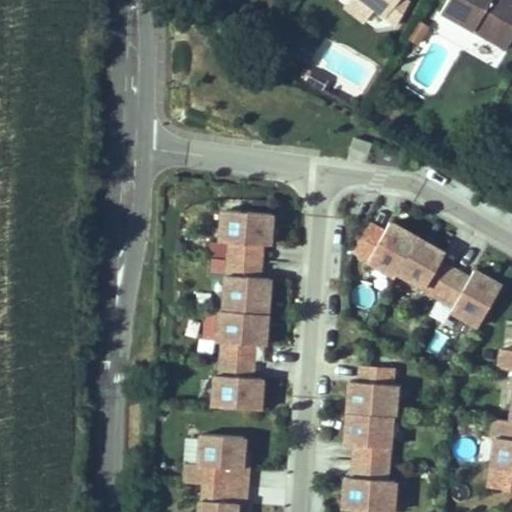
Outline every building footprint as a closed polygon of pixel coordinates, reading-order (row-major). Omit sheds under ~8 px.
[(375,9),(363,0),(349,0),(345,6),(365,22),(375,9)] [(363,0),(375,9),(385,17),(397,0),(363,0)] [(447,0),(440,12),(507,49),(511,39),(511,5),(502,0),(447,0)] [(423,34),(428,26),(420,21),(415,29),(423,34)] [(417,44),(423,34),(415,29),(409,39),(417,44)] [(314,84),(319,76),(304,68),(300,76),(314,84)] [(323,89),(328,81),(319,76),(314,84),(323,89)] [(348,137),(346,156),(370,159),(373,140),(348,137)] [(270,245),(272,213),(226,210),(225,229),(221,228),(220,241),(230,242),(262,244),(270,245)] [(397,272),(417,237),(389,221),(384,231),(369,222),(353,251),(368,259),(367,260),(395,276),(397,272)] [(425,288),(442,256),(444,253),(417,237),(397,272),(425,288)] [(261,260),(262,244),(230,242),(229,258),(261,260)] [(437,300),(457,265),(442,256),(425,288),(422,292),(437,300)] [(260,277),(261,260),(229,258),(228,275),(260,277)] [(452,308),(472,273),(457,265),(437,300),(452,308)] [(478,325),(504,280),(476,265),(472,273),(452,308),(449,313),(460,319),(462,316),(478,325)] [(265,313),(267,292),(259,291),(260,277),(228,275),(227,275),(224,310),(265,313)] [(267,292),(268,278),(260,277),(259,291),(267,292)] [(263,344),(265,313),(224,310),(220,309),(218,341),(222,341),(254,344),(263,344)] [(253,360),(254,344),(222,341),(221,358),(253,360)] [(511,349),(500,348),(497,367),(511,369),(511,349)] [(252,377),(253,360),(221,358),(220,375),(252,377)] [(391,384),(392,367),(361,365),(360,382),(391,384)] [(259,409),(262,378),(252,377),(220,375),(215,374),(212,406),(259,409)] [(393,415),(395,385),(391,384),(360,382),(349,381),(347,412),(393,415)] [(391,447),(393,415),(347,412),(344,443),(355,444),(389,447),(391,447)] [(511,420),(508,420),(491,418),(489,439),(492,439),(488,470),(511,473),(511,420)] [(242,467),(244,436),(201,433),(198,464),(186,463),(185,481),(201,482),(240,485),(242,467)] [(388,463),(389,447),(355,444),(354,461),(388,463)] [(387,481),(388,463),(354,461),(352,478),(387,481)] [(385,511),(387,511),(389,493),(393,494),(394,481),(387,481),(352,478),(344,477),(342,508),(385,511)] [(245,503),(246,486),(240,485),(201,482),(199,500),(245,503)] [(244,511),(245,503),(199,500),(198,511),(244,511)]
